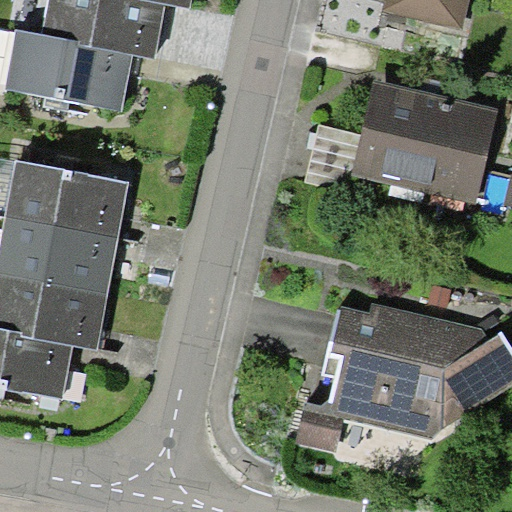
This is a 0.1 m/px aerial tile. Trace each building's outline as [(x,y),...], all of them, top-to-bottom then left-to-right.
[(47,0),(41,33),(133,53),(155,57),(166,3),(152,0),(47,0)] [(386,0),(385,9),(459,23),(463,0),(386,0)] [(41,33),(15,27),(0,91),(119,117),(133,53),(41,33)] [(355,174),(474,200),(493,114),(373,88),(355,174)] [(16,158),(4,215),(117,236),(128,180),(16,158)] [(4,215),(0,237),(0,270),(107,291),(117,236),(4,215)] [(0,270),(0,328),(69,342),(97,347),(107,291),(0,270)] [(511,345),(489,310),(451,333),(336,309),(327,356),(339,359),(328,409),(431,430),(511,379),(511,345)] [(0,389),(59,400),(69,342),(0,328),(0,389)]
